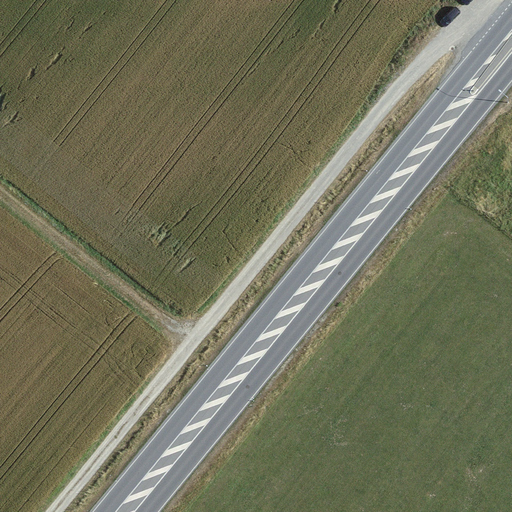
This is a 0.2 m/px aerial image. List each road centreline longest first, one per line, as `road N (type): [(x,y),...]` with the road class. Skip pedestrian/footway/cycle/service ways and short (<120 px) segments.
road 1 (track): [(53,511),(432,51),(458,32),(511,20)]
road 2 (primary): [(511,42),(127,511)]
